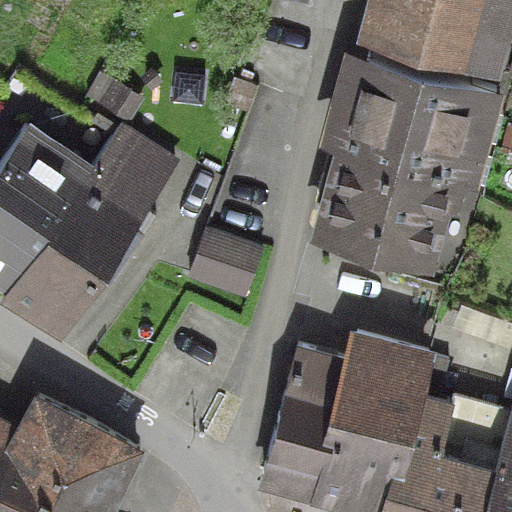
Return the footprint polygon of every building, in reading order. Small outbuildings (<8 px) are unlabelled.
[(347,0),(339,31),(482,71),(501,0),(347,0)] [(488,92),(338,54),(294,229),(416,260),(435,183),(463,190),(488,92)] [(79,162),(16,119),(0,141),(0,271),(62,315),(174,155),(114,112),(79,162)] [(203,223),(184,274),(239,293),(257,242),(203,223)] [(320,363),(290,354),(255,473),(362,505),(359,511),(511,511),(511,369),(488,362),(480,389),(434,375),(442,348),(334,316),(320,363)] [(81,511),(130,414),(7,354),(0,367),(0,511),(81,511)]
